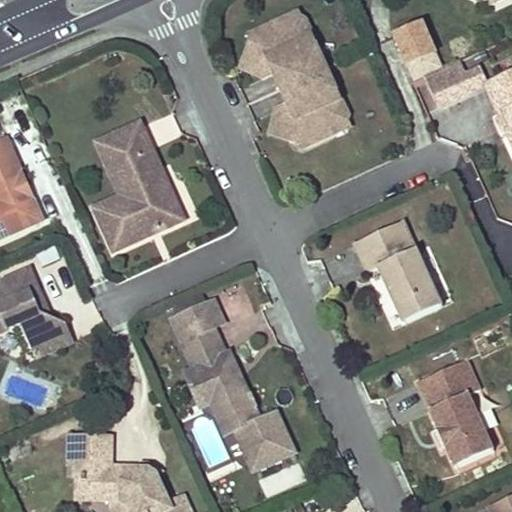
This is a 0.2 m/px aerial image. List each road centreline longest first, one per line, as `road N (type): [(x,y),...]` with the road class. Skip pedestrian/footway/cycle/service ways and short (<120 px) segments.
road 1 (residential): [(271,237),(395,511)]
road 2 (residential): [(165,0),(271,237)]
road 3 (residential): [(271,237),(446,158)]
road 4 (residential): [(100,311),(271,237)]
road 5 (unknown): [(446,158),(399,82),(386,23),(390,0)]
